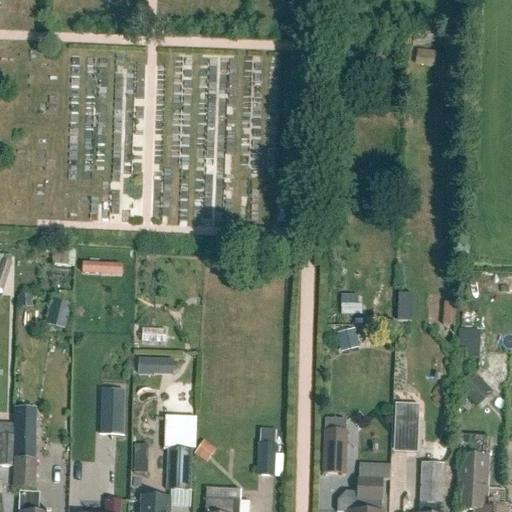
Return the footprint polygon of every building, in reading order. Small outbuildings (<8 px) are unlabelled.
[(421,52),(419,67),(434,69),(436,54),(421,52)] [(290,226),(290,206),(278,205),(278,226),(290,226)] [(2,262),(0,268),(0,291),(2,292),(11,265),(2,262)] [(83,266),(83,276),(102,277),(102,267),(83,266)] [(390,321),(405,321),(405,295),(390,295),(390,321)] [(31,296),(19,297),(20,308),(32,307),(31,296)] [(62,330),(69,306),(50,301),(44,326),(62,330)] [(89,342),(89,304),(74,304),(74,342),(89,342)] [(360,306),(341,307),(341,316),(361,316),(360,306)] [(474,358),(474,331),(455,331),(455,358),(474,358)] [(354,332),(337,336),(340,347),(356,343),(354,332)] [(138,376),(152,376),(153,361),(138,361),(138,376)] [(475,409),(492,393),(472,372),(455,387),(475,409)] [(121,436),(122,392),(99,391),(98,435),(121,436)] [(395,406),(394,422),(418,424),(419,407),(395,406)] [(166,450),(190,451),(193,451),(194,419),(164,418),(162,449),(166,450)] [(9,459),(11,459),(13,459),(11,489),(33,490),(35,460),(34,460),(35,419),(12,419),(12,425),(10,425),(9,459)] [(9,459),(10,425),(0,424),(0,466),(10,467),(11,459),(9,459)] [(344,476),(346,433),(322,432),(320,475),(344,476)] [(195,457),(204,463),(213,452),(203,445),(195,457)] [(235,447),(236,465),(249,464),(248,446),(235,447)] [(274,478),(276,447),(259,446),(258,477),(274,478)] [(140,473),(139,447),(126,447),(128,474),(140,473)] [(188,493),(190,451),(166,450),(164,492),(188,493)] [(502,511),(503,493),(485,492),(487,459),(457,457),(454,510),(475,511),(474,511),(502,511)] [(440,505),(442,465),(420,465),(418,504),(440,505)] [(382,503),(382,482),(358,481),(358,502),(357,511),(380,511),(381,503),(382,503)] [(38,511),(39,499),(19,498),(18,511),(38,511)] [(167,511),(168,499),(140,499),(139,511),(167,511)] [(232,511),(233,504),(205,502),(204,511),(232,511)] [(119,511),(120,504),(107,503),(106,511),(119,511)]
